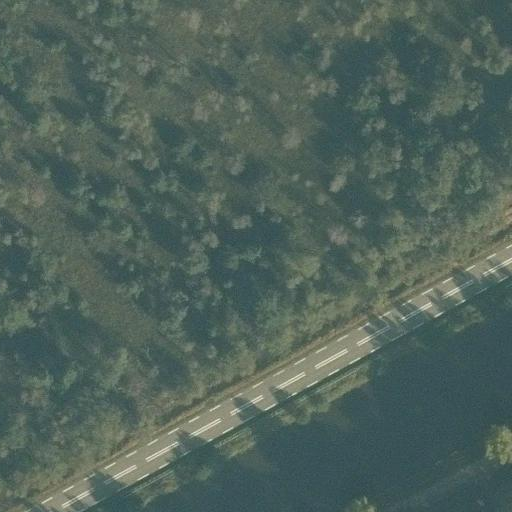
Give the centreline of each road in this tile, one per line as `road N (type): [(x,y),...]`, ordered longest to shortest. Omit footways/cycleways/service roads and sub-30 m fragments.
road 1 (secondary): [(54,511),(511,260)]
road 2 (track): [(389,511),(511,444)]
